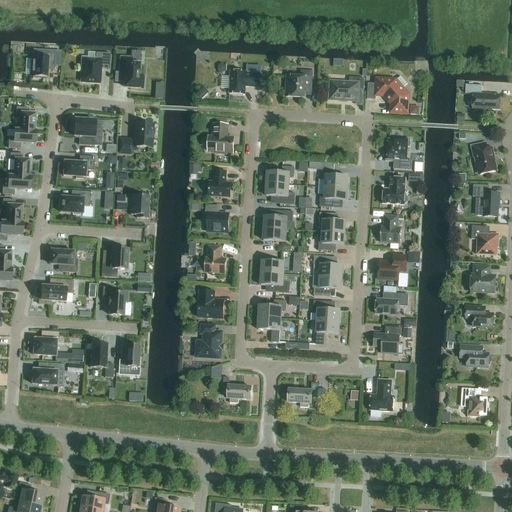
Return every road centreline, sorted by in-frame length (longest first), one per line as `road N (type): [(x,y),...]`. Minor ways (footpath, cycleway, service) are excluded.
road 1 (residential): [(271,365),(353,369),(368,121),(254,115)]
road 2 (residential): [(254,115),(239,363),(271,365)]
road 3 (residential): [(502,468),(511,290)]
road 4 (unclassified): [(71,434),(206,449)]
road 5 (unclassified): [(367,460),(502,468)]
road 6 (residential): [(39,228),(57,99)]
road 7 (residential): [(16,321),(139,328)]
